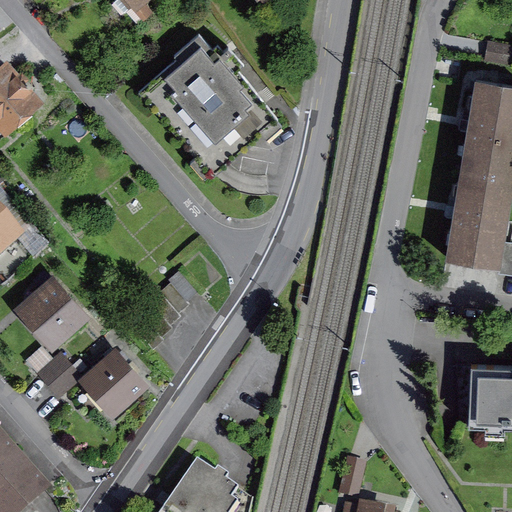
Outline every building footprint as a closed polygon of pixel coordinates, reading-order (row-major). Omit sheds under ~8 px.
[(139,0),(140,1),(141,0),(117,0),(115,2),(124,13),(138,0),(139,0)] [(213,49),(200,34),(174,56),(176,59),(139,91),(213,176),(280,118),(218,46),(213,49)] [(511,45),(490,42),(488,58),(511,61),(511,45)] [(0,120),(6,127),(37,100),(7,65),(0,71),(0,120)] [(470,129),(464,167),(511,175),(511,84),(478,79),(472,118),(461,116),(459,127),(470,129)] [(511,184),(511,175),(464,167),(458,204),(447,202),(445,213),(456,215),(449,255),(499,263),(511,184)] [(0,204),(0,253),(24,231),(0,204)] [(145,314),(134,324),(154,345),(164,336),(162,334),(173,324),(171,322),(183,313),(180,310),(191,301),(189,298),(199,289),(180,268),(170,277),(171,279),(161,288),(163,291),(152,301),(154,303),(143,313),(145,314)] [(52,276),(13,310),(52,353),(91,319),(52,276)] [(113,420),(149,387),(115,349),(78,382),(113,420)] [(62,352),(40,373),(50,383),(72,363),(62,352)] [(83,375),(72,363),(50,383),(60,395),(83,375)] [(511,364),(471,363),(469,425),(487,426),(487,422),(505,423),(505,427),(511,426),(511,364)] [(0,511),(21,511),(49,487),(0,432),(0,511)] [(197,459),(161,511),(232,511),(241,499),(232,493),(237,486),(197,459)] [(365,464),(349,460),(341,491),(358,495),(365,464)]
